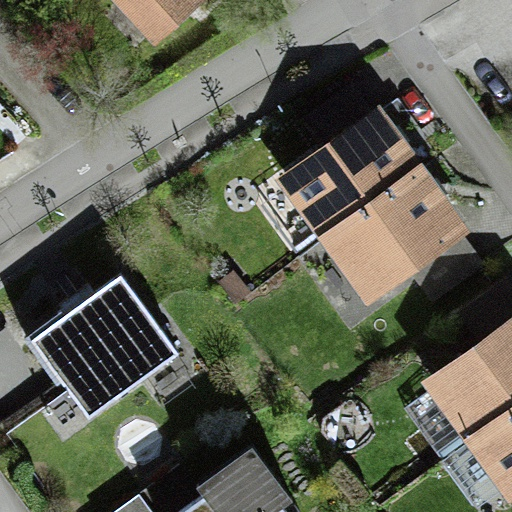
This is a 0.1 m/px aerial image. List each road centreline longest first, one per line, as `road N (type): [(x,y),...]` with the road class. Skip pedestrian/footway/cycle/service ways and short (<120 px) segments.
road 1 (residential): [(345,0),(0,218)]
road 2 (residential): [(511,201),(372,0)]
